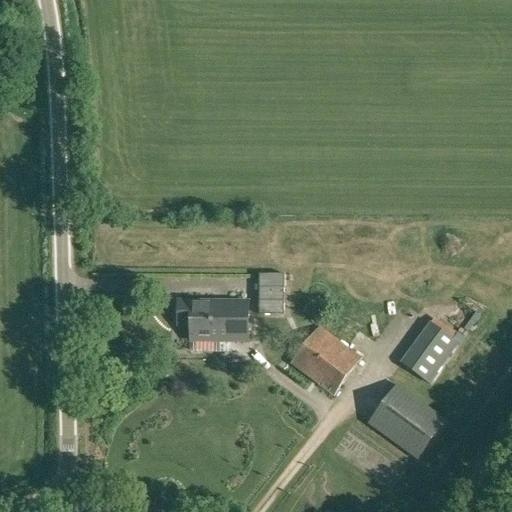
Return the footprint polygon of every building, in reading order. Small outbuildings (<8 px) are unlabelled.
[(276,280),(248,280),(248,320),(275,320),(276,280)] [(247,343),(248,304),(178,303),(178,326),(191,326),(191,342),(247,343)] [(427,382),(456,341),(460,335),(435,318),(401,363),(427,382)] [(363,341),(369,333),(352,319),(346,327),(363,341)] [(339,326),(333,335),(359,350),(364,341),(339,326)] [(333,398),(362,359),(318,330),(290,365),(284,373),(305,389),(312,380),(319,384),(317,387),(333,398)] [(418,461),(448,421),(397,384),(368,424),(418,461)]
